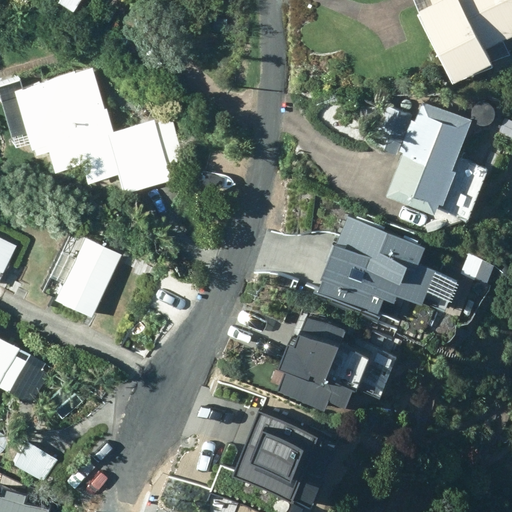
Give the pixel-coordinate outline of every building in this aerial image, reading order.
[(72,15),(81,0),(61,0),(58,6),(72,15)] [(465,86),(501,67),(492,51),(511,40),(511,0),(417,0),(426,16),(429,14),(465,86)] [(91,70),(16,95),(34,151),(46,147),(55,175),(82,166),(88,186),(118,176),(124,196),(171,181),(152,122),(112,135),(91,70)] [(330,97),(317,119),(366,149),(371,142),(379,128),(330,97)] [(394,199),(443,218),(447,207),(450,207),(462,176),(456,174),(476,122),(427,103),(420,122),(414,120),(416,116),(391,108),(376,147),(401,156),(402,152),(411,155),(394,199)] [(430,245),(345,215),(318,292),(392,318),(399,296),(424,304),(437,268),(424,263),(430,245)] [(0,280),(16,248),(0,240),(0,280)] [(92,318),(119,257),(84,240),(56,302),(92,318)] [(468,253),(460,275),(488,285),(496,263),(468,253)] [(378,338),(304,306),(282,355),(356,388),(378,338)] [(0,388),(10,394),(26,363),(14,357),(17,351),(0,342),(0,388)] [(62,419),(81,401),(68,386),(48,404),(62,419)] [(338,445),(253,401),(216,480),(268,504),(274,493),(296,503),(299,496),(312,502),(338,445)] [(0,511),(50,511),(51,510),(0,496),(0,511)]
